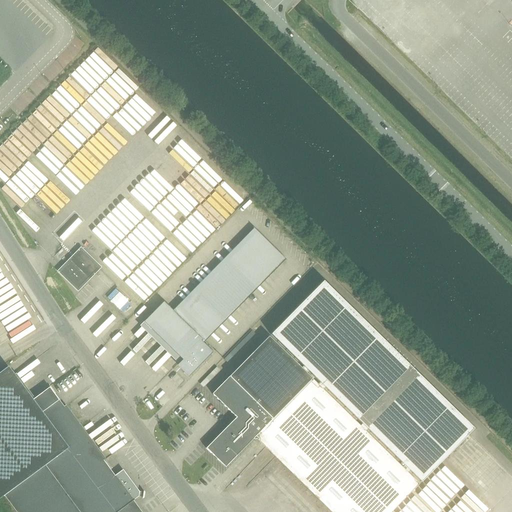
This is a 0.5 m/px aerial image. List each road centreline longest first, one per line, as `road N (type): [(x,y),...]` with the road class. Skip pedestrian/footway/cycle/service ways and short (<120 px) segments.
road 1 (track): [(511,446),(56,0)]
road 2 (unclassified): [(200,511),(74,345),(0,230)]
road 3 (residential): [(268,15),(511,254)]
road 4 (unclassified): [(511,181),(344,16),(338,0)]
road 5 (unclassified): [(0,113),(60,49),(58,22),(35,0)]
